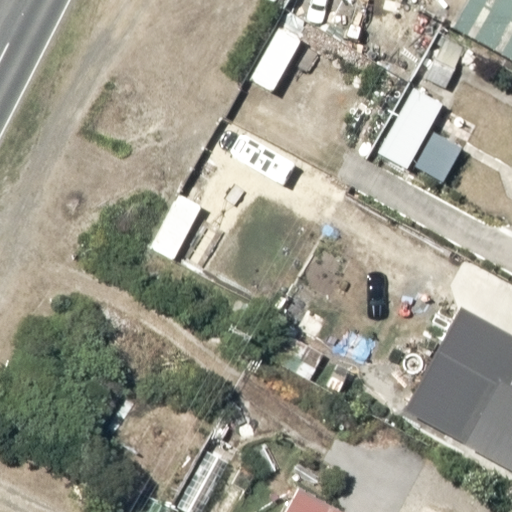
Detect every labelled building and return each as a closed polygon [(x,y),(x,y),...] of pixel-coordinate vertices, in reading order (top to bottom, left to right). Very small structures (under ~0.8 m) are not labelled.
[(511,0),(478,0),(460,42),(511,65),(511,0)] [(304,29),(274,12),(239,72),(270,89),(304,29)] [(436,104),(405,87),(371,152),(403,168),(436,104)] [(238,188),(207,183),(199,242),(230,246),(238,188)] [(511,342),(453,310),(396,414),(511,476),(511,386),(509,385),(511,379),(511,342)] [(154,499),(168,472),(137,456),(113,443),(99,470),(154,499)] [(201,511),(228,464),(205,451),(174,507),(182,511),(201,511)] [(334,511),(293,489),(280,511),(334,511)]
